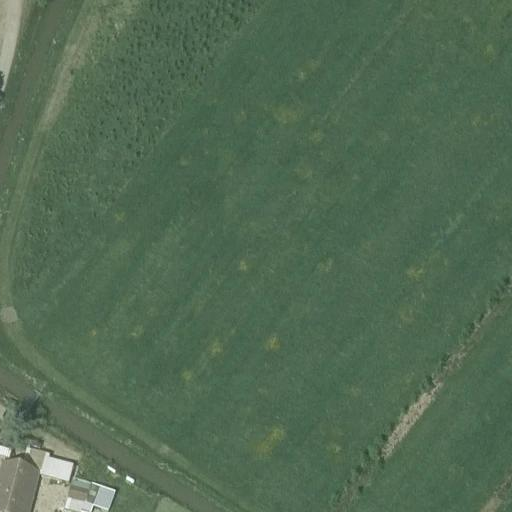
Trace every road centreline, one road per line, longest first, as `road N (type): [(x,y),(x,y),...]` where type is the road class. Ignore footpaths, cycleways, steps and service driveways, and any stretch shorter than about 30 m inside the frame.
road 1 (track): [(259,511),(31,362),(0,315)]
road 2 (track): [(0,279),(12,222),(93,0)]
